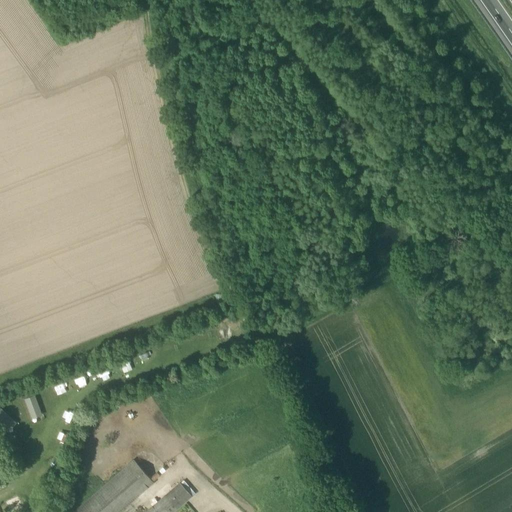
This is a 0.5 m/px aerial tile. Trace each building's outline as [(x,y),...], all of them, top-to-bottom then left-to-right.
[(49,398),(60,395),(57,385),(47,389),(49,398)] [(23,397),(30,418),(41,415),(34,394),(23,397)] [(0,406),(0,422),(8,429),(16,421),(0,406)] [(149,478),(133,459),(71,511),(120,511),(154,483),(152,481),(149,478)] [(172,511),(192,496),(180,482),(145,511),(172,511)]
